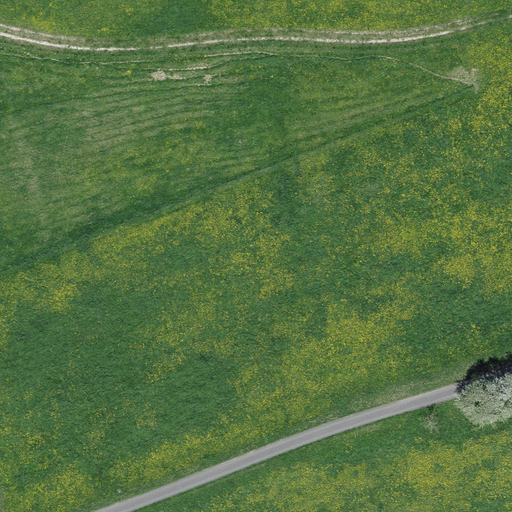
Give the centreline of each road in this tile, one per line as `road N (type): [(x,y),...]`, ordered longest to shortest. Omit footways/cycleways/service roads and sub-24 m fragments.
road 1 (track): [(0,29),(107,44),(235,34),(374,37),(511,11)]
road 2 (residential): [(105,511),(511,369)]
